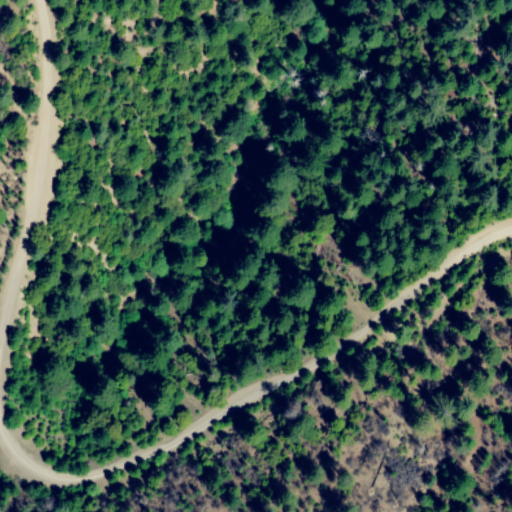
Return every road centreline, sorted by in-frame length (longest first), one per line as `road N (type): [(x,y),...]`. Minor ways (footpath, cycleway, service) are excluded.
road 1 (residential): [(0,410),(8,439),(39,472),(69,483),(125,477),(251,400),(331,364),(473,252),(511,233)]
road 2 (residential): [(38,0),(47,65),(41,176),(0,342)]
